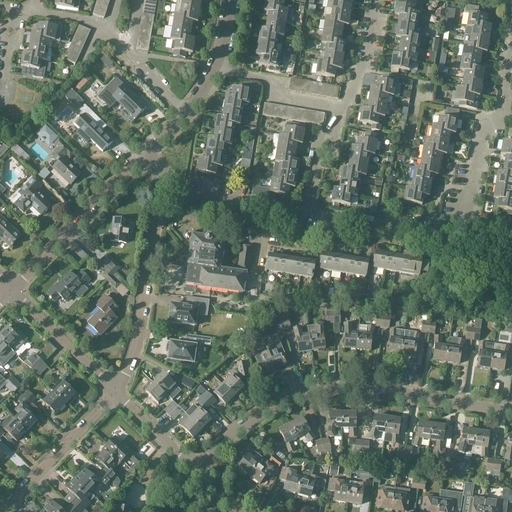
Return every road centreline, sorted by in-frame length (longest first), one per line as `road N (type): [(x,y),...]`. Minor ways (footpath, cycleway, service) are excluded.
road 1 (residential): [(194,470),(242,426),(298,393),(354,387),(511,411)]
road 2 (residential): [(115,391),(137,335),(157,195),(172,182)]
road 3 (residential): [(9,289),(145,153)]
road 4 (residential): [(186,111),(100,25),(32,11)]
road 5 (residential): [(0,511),(115,391)]
road 6 (residential): [(306,212),(464,234)]
road 7 (residential): [(115,391),(9,289)]
road 8 (residential): [(172,182),(184,191),(306,212)]
road 9 (residential): [(216,66),(268,79),(279,98),(340,108)]
road 10 (residential): [(464,234),(479,138),(499,111)]
